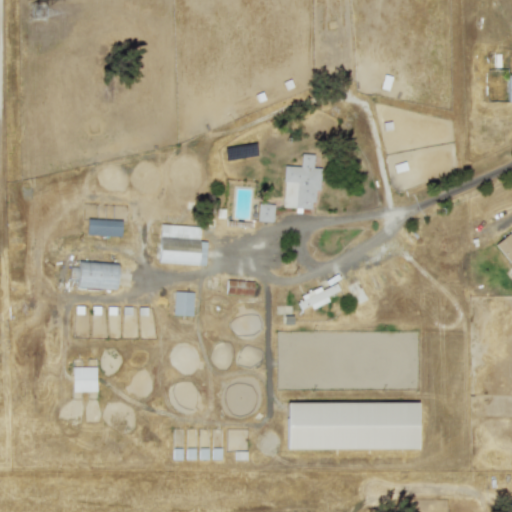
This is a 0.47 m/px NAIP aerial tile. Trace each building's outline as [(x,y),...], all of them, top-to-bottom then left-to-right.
[(281,207),(311,209),(312,191),(318,191),(319,168),(311,168),(312,154),(299,154),(299,166),(283,165),(281,207)] [(272,204),(256,204),(256,221),(271,221),(272,204)] [(85,235),(118,236),(119,220),(86,219),(85,235)] [(198,226),(158,224),(157,263),(204,265),(204,242),(197,241),(198,226)] [(494,244),(511,267),(511,237),(508,233),(494,244)] [(116,262),(76,261),(76,288),(115,289),(116,262)] [(251,296),(252,282),(226,279),(224,293),(251,296)] [(365,300),(357,281),(347,285),(354,304),(365,300)] [(294,299),(298,310),(309,306),(310,308),(328,301),(325,295),(337,290),(334,283),(294,299)] [(171,315),(191,316),(191,292),(172,291),(171,315)] [(71,392),(94,391),(94,366),(70,367),(71,392)] [(285,450),(416,448),(416,402),(284,403),(285,450)]
